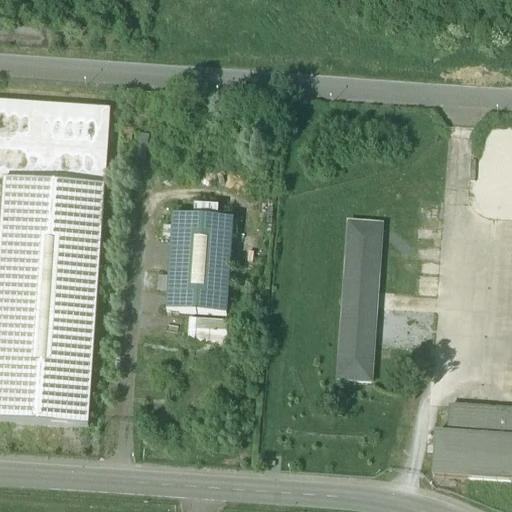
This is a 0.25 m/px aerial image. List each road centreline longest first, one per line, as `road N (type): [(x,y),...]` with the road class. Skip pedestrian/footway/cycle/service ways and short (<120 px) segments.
road 1 (residential): [(511,99),(0,65)]
road 2 (residential): [(0,476),(369,496),(432,511)]
